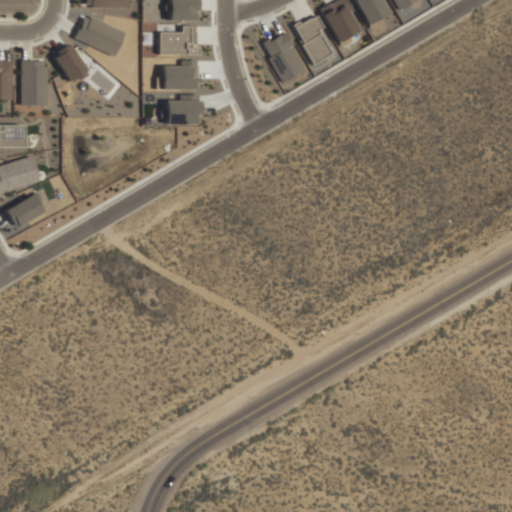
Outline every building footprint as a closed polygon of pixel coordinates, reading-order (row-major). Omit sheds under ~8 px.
[(165,0),(166,20),(195,20),(195,0),(165,0)] [(337,46),(348,40),(346,36),(356,31),(346,13),(351,11),(345,0),(332,0),(317,9),(337,46)] [(378,0),(351,0),(363,25),(385,14),(378,0)] [(413,0),(389,0),(395,10),(413,0)] [(81,14),(71,39),(112,56),(123,32),(81,14)] [(309,63),(327,54),(314,29),(319,26),(313,14),(290,27),(309,63)] [(156,32),(156,54),(188,54),(188,45),(194,45),(193,26),(178,26),(178,32),(156,32)] [(278,81),(298,71),(287,48),(291,46),(284,30),(259,43),(278,81)] [(84,74),(68,44),(50,54),(66,83),(84,74)] [(0,99),(9,100),(9,60),(0,60),(0,99)] [(44,105),(43,60),(17,60),(18,105),(44,105)] [(158,89),(196,89),(196,60),(178,60),(178,65),(158,66),(158,89)] [(162,124),(192,124),(192,115),(197,114),(197,94),(176,95),(176,100),(162,100),(162,124)] [(20,125),(0,124),(0,146),(26,146),(26,136),(20,136),(20,125)] [(0,164),(0,191),(37,182),(30,157),(0,164)] [(12,227),(42,211),(32,193),(2,209),(12,227)] [(51,212),(48,207),(16,225),(20,230),(51,212)]
